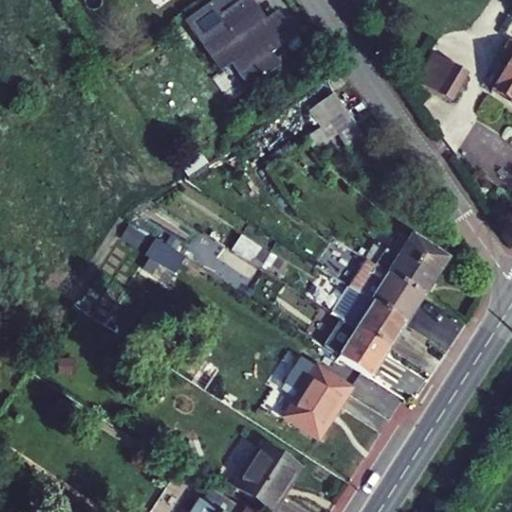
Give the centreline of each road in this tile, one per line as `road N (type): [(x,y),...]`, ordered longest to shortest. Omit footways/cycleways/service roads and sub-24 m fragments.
road 1 (residential): [(511,286),(314,0)]
road 2 (tertiary): [(511,303),(378,511)]
